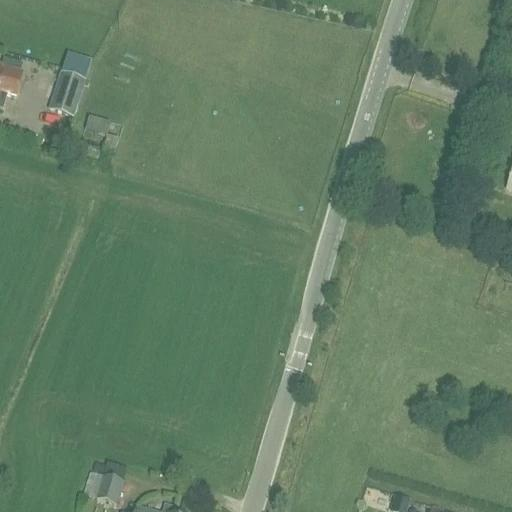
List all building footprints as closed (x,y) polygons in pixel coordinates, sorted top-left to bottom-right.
[(0,68),(0,111),(3,112),(7,97),(16,100),(23,74),(0,68)] [(60,73),(47,111),(73,119),(85,81),(82,80),(63,74),(60,73)] [(109,124),(88,118),(84,131),(105,137),(109,124)] [(114,156),(118,141),(107,138),(103,153),(114,156)] [(104,478),(97,501),(117,508),(124,484),(104,478)]
